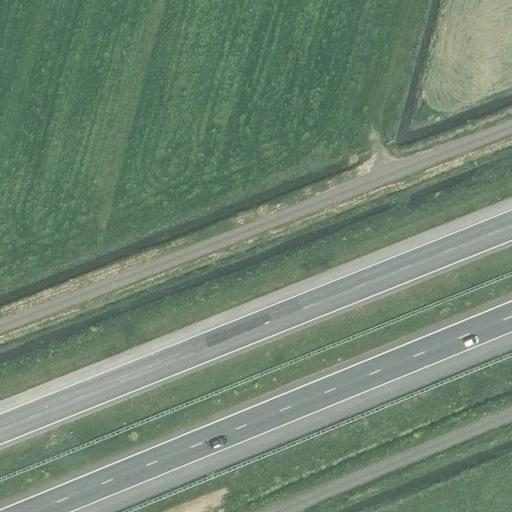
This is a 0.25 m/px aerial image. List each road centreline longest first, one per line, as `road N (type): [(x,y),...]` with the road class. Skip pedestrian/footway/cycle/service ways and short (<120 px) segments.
road 1 (motorway): [(511,226),(0,430)]
road 2 (unclassified): [(0,324),(511,126)]
road 3 (motorway): [(35,511),(511,317)]
road 4 (unclassified): [(271,511),(511,410)]
